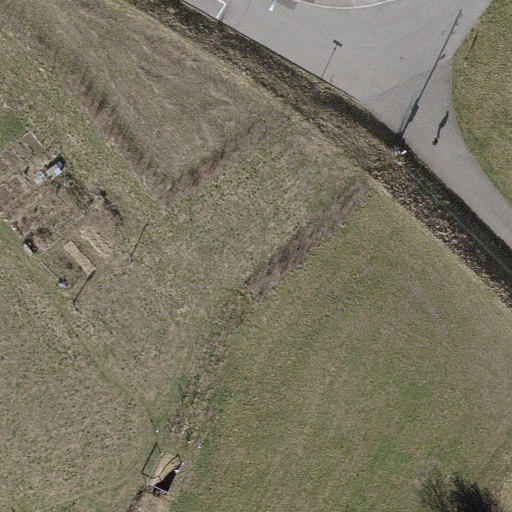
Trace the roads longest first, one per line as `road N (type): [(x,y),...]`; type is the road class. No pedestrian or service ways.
road 1 (unclassified): [(511,236),(432,143),(381,56)]
road 2 (unclassified): [(381,56),(348,60),(310,49),(227,0)]
